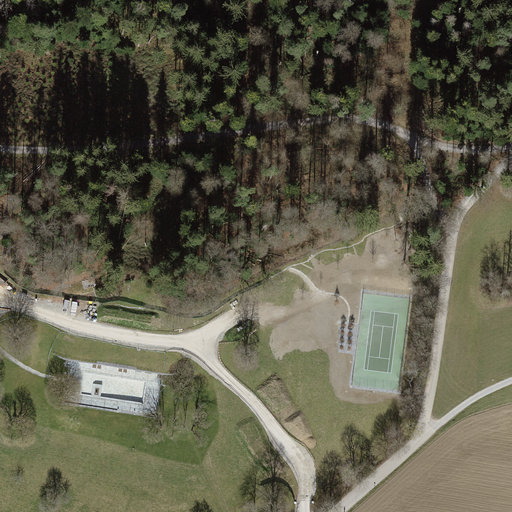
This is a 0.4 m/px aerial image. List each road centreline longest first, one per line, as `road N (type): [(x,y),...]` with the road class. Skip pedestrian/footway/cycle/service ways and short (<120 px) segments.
road 1 (track): [(0,150),(174,140),(302,119),(382,122),(416,139),(432,203),(453,230),(464,206),(511,160)]
road 2 (residential): [(338,511),(419,441),(453,230)]
